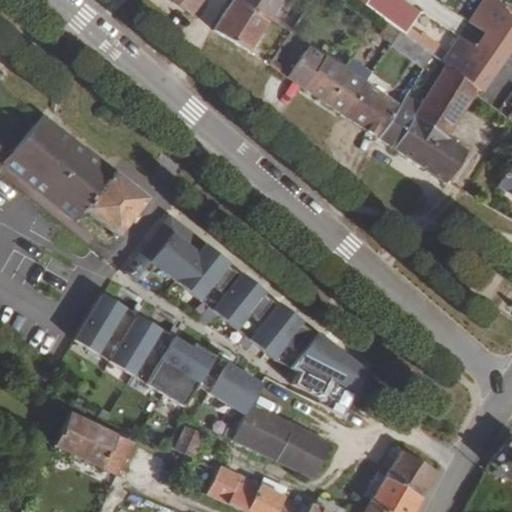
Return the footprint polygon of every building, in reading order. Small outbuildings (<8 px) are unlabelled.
[(155,0),(188,25),(203,4),(196,0),(155,0)] [(238,0),(235,5),(268,29),(287,0),(238,0)] [(298,0),(295,4),(309,14),(318,0),(298,0)] [(405,0),(359,0),(406,35),(422,13),(405,0)] [(268,29),(235,5),(210,42),(246,62),(268,29)] [(480,102),(511,48),(511,28),(500,20),(456,86),(473,97),(480,102)] [(280,37),(289,43),(297,33),(287,27),(280,37)] [(419,72),(425,63),(416,57),(409,65),(419,72)] [(362,95),(322,68),(301,98),(342,125),(362,95)] [(456,86),(443,76),(410,126),(441,147),(469,106),(473,97),(456,86)] [(367,98),(362,95),(342,125),(374,149),(396,117),(381,107),(389,95),(375,86),(367,98)] [(111,172),(41,117),(38,120),(2,167),(72,221),(83,208),(111,172)] [(410,126),(396,117),(374,149),(391,159),(442,192),(462,161),(441,147),(410,126)] [(111,172),(83,208),(116,234),(145,198),(111,172)] [(511,207),(511,177),(508,175),(502,183),(500,180),(494,188),(500,192),(496,198),(511,207)] [(336,428),(359,382),(310,344),(308,346),(295,335),(297,333),(272,313),(270,316),(258,306),(260,303),(235,283),(233,286),(221,276),(223,273),(165,227),(121,285),(130,292),(145,272),(204,315),(196,327),(204,333),(212,322),(242,344),(237,351),(245,357),(250,350),(272,366),(290,384),(282,402),(336,428)] [(188,353),(97,304),(71,352),(232,439),(245,415),(260,385),(190,348),(188,353)] [(172,419),(86,371),(71,399),(156,447),(172,419)] [(232,439),(227,447),(268,468),(285,434),(245,415),(232,439)] [(46,452),(112,483),(115,475),(127,450),(62,420),(46,452)] [(268,468),(309,486),(325,453),(285,434),(268,468)] [(194,446),(179,440),(170,457),(185,464),(194,446)] [(501,496),(511,483),(511,454),(506,449),(480,478),(501,496)] [(398,460),(390,455),(384,464),(392,469),(398,460)] [(382,484),(416,505),(432,481),(398,460),(392,469),(384,464),(379,472),(386,477),(382,484)] [(192,499),(202,503),(223,511),(235,486),(215,476),(212,479),(205,476),(200,474),(201,472),(189,466),(187,469),(175,495),(192,499)] [(362,503),(368,508),(382,484),(377,481),(362,503)] [(365,511),(411,511),(416,505),(382,484),(368,508),(365,511)] [(244,511),(252,494),(235,486),(223,511),(244,511)] [(244,511),(271,511),(276,504),(252,494),(244,511)]
